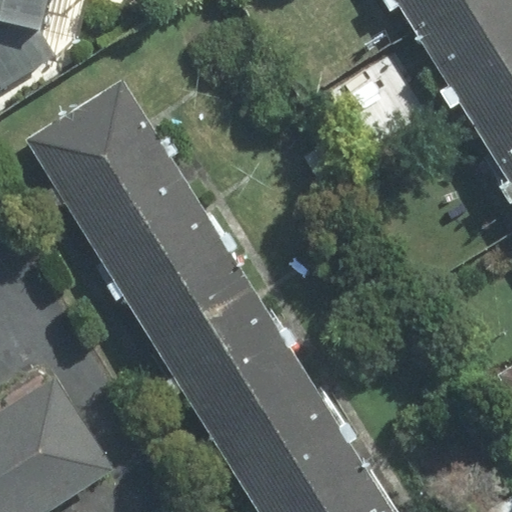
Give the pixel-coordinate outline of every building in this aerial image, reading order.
[(0,0),(0,89),(45,61),(33,42),(34,42),(41,0),(0,0)] [(461,0),(374,0),(399,39),(461,0)] [(511,104),(511,0),(461,0),(399,39),(459,137),(511,104)] [(173,186),(111,87),(12,148),(74,247),(173,186)] [(511,104),(459,137),(511,221),(511,104)] [(234,286),(173,186),(74,247),(135,347),(234,286)] [(296,385),(234,286),(135,347),(197,446),(296,385)] [(511,365),(491,378),(511,411),(511,365)] [(311,511),(357,484),(296,385),(197,446),(237,511),(311,511)] [(0,511),(42,511),(99,477),(44,388),(0,415),(0,511)] [(374,511),(357,484),(311,511),(374,511)]
